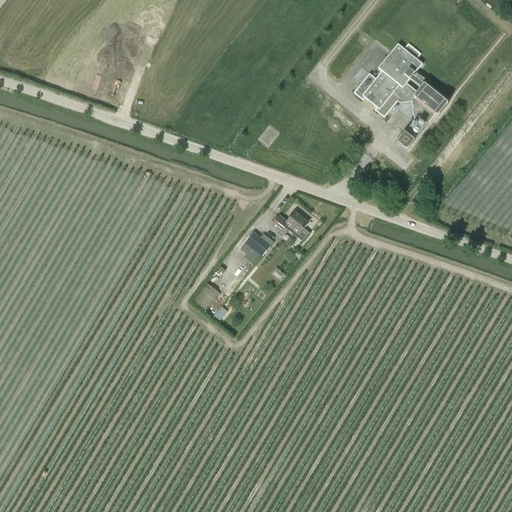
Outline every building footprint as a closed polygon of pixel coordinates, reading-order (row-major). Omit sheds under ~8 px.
[(437,118),(448,105),(424,85),(423,86),(415,79),(412,77),(422,65),(416,61),(421,55),(408,45),(404,50),(398,46),(379,70),(382,72),(376,80),(369,75),(353,94),(363,102),(365,99),(376,109),(375,111),(384,119),(397,102),(400,104),(412,103),(414,119),(416,120),(405,133),(397,143),(407,151),(435,116),(437,118)] [(471,167),(445,201),(476,224),(491,221),(490,219),(501,218),(496,214),(497,214),(501,208),(501,205),(494,200),(493,194),(490,192),(489,185),(490,185),(489,178),(485,178),(484,173),(477,182),(475,182),(474,174),(481,173),(485,167),(479,162),(475,163),(476,166),(471,167)] [(312,215),(319,220),(323,214),(315,210),(312,215)] [(308,224),(306,222),(307,221),(302,218),(295,213),(287,223),(279,217),(272,227),(284,236),(290,228),(299,235),(308,224)] [(253,233),(245,244),(240,250),(246,255),(244,257),(254,266),(262,257),(262,258),(271,247),(253,233)] [(271,274),(281,283),(286,276),(276,268),(271,274)] [(205,314),(219,296),(206,285),(191,303),(205,314)] [(227,312),(221,307),(212,319),(218,323),(227,312)]
